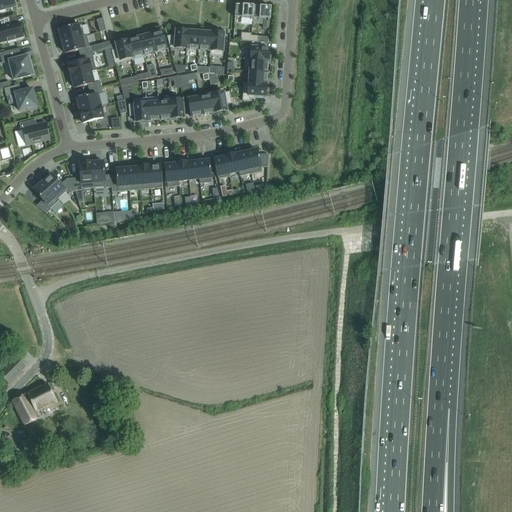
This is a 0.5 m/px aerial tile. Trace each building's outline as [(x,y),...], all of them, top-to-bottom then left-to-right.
[(14,1),(13,0),(0,0),(0,10),(15,7),(15,6),(14,7),(12,1),(14,1)] [(253,19),(254,7),(236,5),(235,17),(253,19)] [(270,20),(271,8),(270,8),(254,7),(253,19),(270,20)] [(23,38),(19,22),(13,24),(11,16),(0,19),(0,43),(7,42),(8,43),(16,41),(15,40),(23,38)] [(106,31),(103,19),(97,20),(100,33),(106,31)] [(84,36),(81,25),(59,31),(62,42),(84,37),(84,36)] [(187,49),(188,31),(187,31),(176,30),(175,37),(170,36),(167,37),(170,48),(186,49),(187,49)] [(167,49),(162,31),(151,35),(150,35),(155,52),(167,49)] [(198,50),(200,32),(199,32),(188,31),(187,49),(198,50)] [(210,51),(211,33),(200,32),(198,50),(199,50),(210,51)] [(222,57),(224,34),(212,33),(211,33),(210,51),(210,56),(222,57)] [(250,42),(251,36),(251,34),(241,33),(240,41),(250,42)] [(155,52),(150,35),(139,38),(143,55),(144,55),(155,52)] [(84,36),(84,37),(62,42),(65,54),(78,50),(80,56),(92,53),(90,47),(89,47),(86,36),(84,36)] [(143,55),(139,38),(138,38),(127,41),(132,60),(143,57),(144,57),(144,55),(143,55)] [(132,60),(127,41),(115,44),(117,50),(120,63),(132,60)] [(268,61),(269,49),(263,49),(251,48),(246,47),(245,59),(245,60),(250,60),(268,61)] [(0,57),(2,64),(8,62),(13,81),(33,76),(28,56),(22,57),(20,49),(0,53),(0,57)] [(120,63),(117,50),(111,51),(115,65),(120,63)] [(96,71),(93,59),(94,59),(92,53),(80,56),(81,62),(68,66),(67,66),(70,78),(71,78),(71,77),(91,72),(91,73),(96,71)] [(268,62),(268,61),(250,60),(249,72),(267,73),(268,62)] [(173,74),(172,68),(160,71),(161,77),(173,74)] [(156,77),(154,70),(148,72),(149,79),(156,77)] [(94,83),(91,73),(91,72),(71,77),(71,78),(74,89),(87,85),(89,91),(101,88),(100,82),(94,83)] [(267,85),(267,73),(249,72),(248,84),(267,85)] [(182,76),(180,76),(181,81),(181,82),(188,81),(196,80),(195,74),(188,75),(182,76)] [(243,96),(242,101),(254,102),(254,97),(266,98),(267,86),(267,85),(248,84),(243,83),(243,84),(243,96)] [(19,85),(4,89),(6,97),(15,94),(19,112),(37,107),(32,89),(21,92),(19,85)] [(102,107),(99,95),(103,94),(101,88),(89,91),(90,97),(77,101),(80,112),(100,107),(102,107)] [(229,92),(212,95),(215,113),(227,111),(226,105),(231,104),(229,92)] [(215,113),(212,95),(211,93),(199,96),(199,98),(202,115),(215,113)] [(160,120),(158,100),(158,97),(157,97),(146,98),(148,121),(160,120)] [(148,121),(146,98),(133,100),(134,105),(128,105),(129,117),(135,117),(135,122),(148,121)] [(184,118),(182,98),(170,99),(172,119),(184,118)] [(202,115),(199,98),(188,100),(191,117),(202,115)] [(172,119),(170,99),(158,100),(160,120),(172,119)] [(126,113),(126,108),(124,101),(117,102),(120,115),(126,113)] [(100,107),(80,112),(79,112),(82,123),(83,123),(103,118),(100,107)] [(27,146),(50,140),(45,123),(33,126),(32,121),(19,124),(21,131),(22,130),(27,146)] [(0,149),(0,162),(12,159),(9,147),(0,149)] [(267,168),(268,155),(260,155),(258,155),(257,150),(246,153),(251,174),(262,172),(261,167),(267,168)] [(251,174),(246,153),(236,155),(235,155),(239,172),(240,177),(251,174)] [(239,172),(235,155),(236,155),(236,154),(224,157),(224,158),(225,157),(229,175),(239,172)] [(229,175),(225,157),(224,158),(214,160),(218,180),(230,177),(229,175)] [(211,183),(209,161),(198,162),(199,180),(200,184),(211,183)] [(104,176),(103,162),(92,163),(91,163),(93,188),(105,187),(105,189),(111,188),(110,175),(104,176)] [(189,181),(187,163),(187,162),(176,164),(178,182),(189,181)] [(199,180),(198,162),(187,163),(189,181),(199,180)] [(82,189),(93,188),(91,163),(92,163),(80,164),(79,164),(81,178),(70,179),(74,191),(82,191),(82,189)] [(178,182),(176,164),(165,166),(167,188),(179,187),(178,182)] [(151,189),(149,167),(149,166),(137,167),(138,168),(140,190),(151,189)] [(162,188),(160,166),(149,167),(151,189),(162,188)] [(140,190),(138,168),(127,169),(129,191),(140,190)] [(129,191),(127,169),(116,170),(117,175),(110,175),(111,188),(112,193),(129,191)] [(74,191),(70,179),(67,179),(60,185),(51,174),(42,182),(58,200),(58,199),(66,192),(69,195),(74,191)] [(58,200),(42,182),(33,190),(43,201),(36,206),(46,214),(51,210),(50,209),(59,201),(58,199),(58,200)] [(163,204),(152,205),(152,208),(153,212),(164,209),(163,204)] [(99,218),(102,231),(113,228),(110,216),(99,218)] [(0,375),(8,384),(25,367),(16,358),(0,374),(0,375)] [(12,401),(24,426),(40,418),(36,411),(56,401),(47,384),(12,401)] [(25,441),(18,445),(22,452),(28,448),(25,441)]
